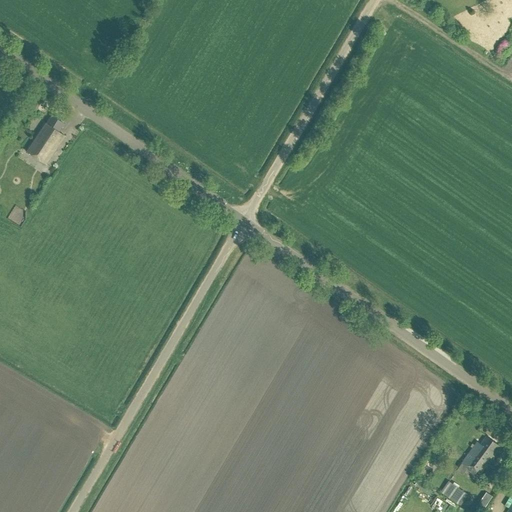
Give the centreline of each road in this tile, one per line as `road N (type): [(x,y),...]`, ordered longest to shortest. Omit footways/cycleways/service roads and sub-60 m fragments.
road 1 (unclassified): [(72,511),(244,220)]
road 2 (unclassified): [(511,409),(244,220)]
road 3 (unclassified): [(244,220),(0,51)]
road 4 (unclassified): [(244,220),(374,0)]
road 5 (track): [(391,0),(511,78)]
